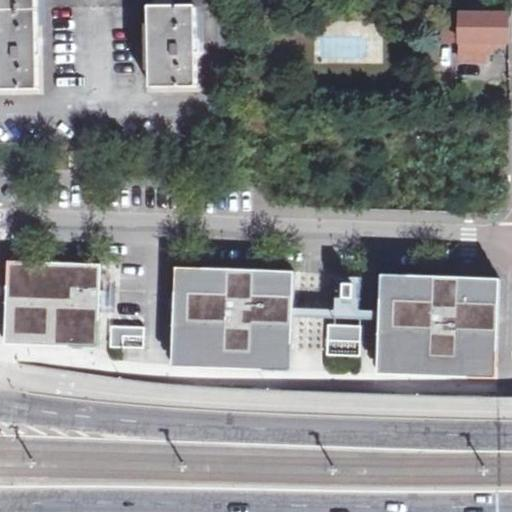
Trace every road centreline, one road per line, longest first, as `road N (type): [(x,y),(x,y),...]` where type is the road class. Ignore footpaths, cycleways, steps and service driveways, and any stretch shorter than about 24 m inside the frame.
road 1 (secondary): [(511,438),(319,434),(0,409)]
road 2 (residential): [(0,224),(511,242)]
road 3 (secondary): [(0,503),(511,511)]
road 4 (unknown): [(222,0),(225,85),(209,105),(0,104)]
